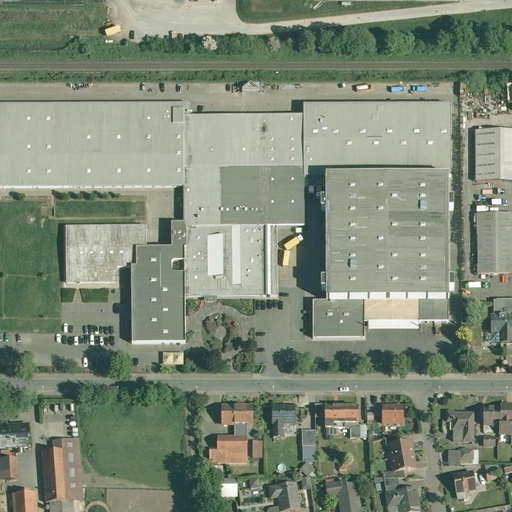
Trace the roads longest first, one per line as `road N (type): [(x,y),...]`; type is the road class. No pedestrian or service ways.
road 1 (residential): [(0,377),(422,385)]
road 2 (residential): [(441,511),(422,385)]
